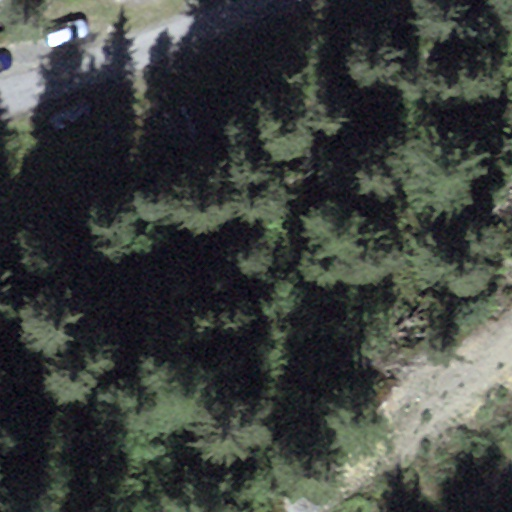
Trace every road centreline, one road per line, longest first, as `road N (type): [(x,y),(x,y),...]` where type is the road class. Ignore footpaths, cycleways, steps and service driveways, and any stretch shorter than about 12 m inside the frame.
road 1 (unclassified): [(0,95),(67,67),(170,46),(286,0)]
road 2 (track): [(388,511),(511,446)]
